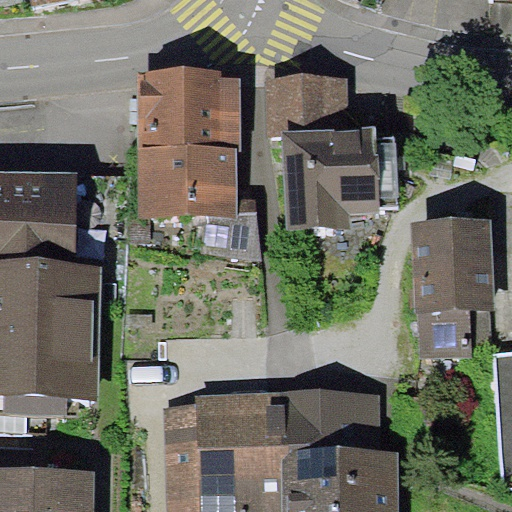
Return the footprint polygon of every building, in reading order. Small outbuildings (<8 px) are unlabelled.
[(222,71),(139,71),(139,147),(237,147),(237,152),(241,152),(241,78),(222,78),(222,71)] [(348,77),(265,79),(267,136),(283,136),(283,130),(349,128),(348,77)] [(349,128),(283,130),(283,136),(284,167),(286,230),(350,228),(350,212),(379,211),(379,206),(377,138),(376,127),(349,128)] [(397,137),(377,138),(379,206),(399,205),(397,137)] [(237,152),(237,147),(139,147),(138,217),(209,217),(237,217),(237,199),(237,152)] [(76,172),(0,171),(0,396),(97,400),(100,270),(74,269),(76,172)] [(255,199),(237,199),(237,217),(209,217),(203,253),(261,260),(255,199)] [(490,219),(411,222),(415,313),(419,313),(421,359),(474,357),(473,343),(492,342),(491,310),(494,310),(490,219)] [(511,352),(495,353),(504,489),(511,488),(511,352)] [(379,393),(195,396),(195,405),(165,405),(166,511),(399,511),(399,449),(380,450),(379,393)] [(94,511),(95,469),(0,467),(0,511),(94,511)]
